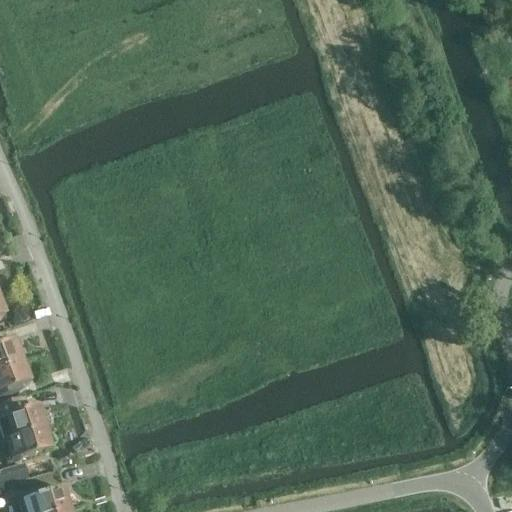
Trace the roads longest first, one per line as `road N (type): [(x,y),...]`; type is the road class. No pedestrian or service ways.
road 1 (unclassified): [(122,511),(57,310),(0,175)]
road 2 (unclassified): [(287,511),(471,478)]
